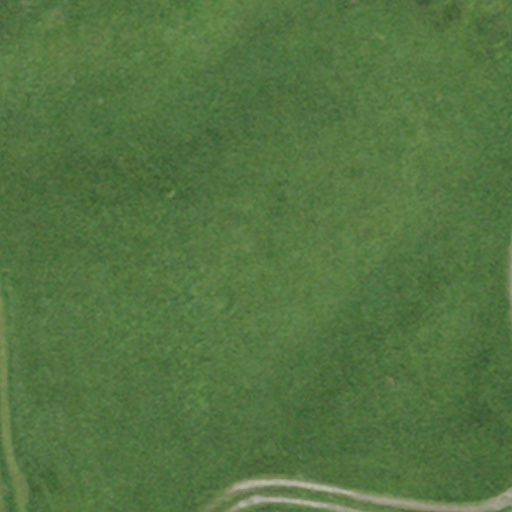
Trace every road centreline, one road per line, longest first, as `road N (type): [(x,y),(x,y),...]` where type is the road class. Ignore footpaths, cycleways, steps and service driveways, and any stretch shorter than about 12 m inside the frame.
road 1 (track): [(208,511),(222,496),(257,485),(387,511)]
road 2 (track): [(11,511),(0,388)]
